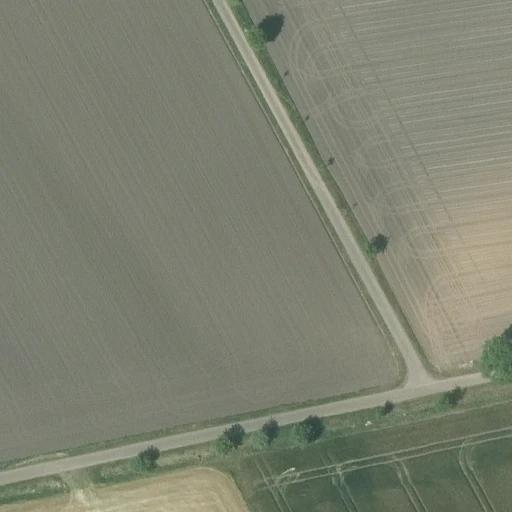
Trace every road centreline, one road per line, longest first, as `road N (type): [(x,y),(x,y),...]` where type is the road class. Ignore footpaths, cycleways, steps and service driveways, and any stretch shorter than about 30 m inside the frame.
road 1 (unclassified): [(217,0),(421,390)]
road 2 (unclassified): [(421,390),(0,478)]
